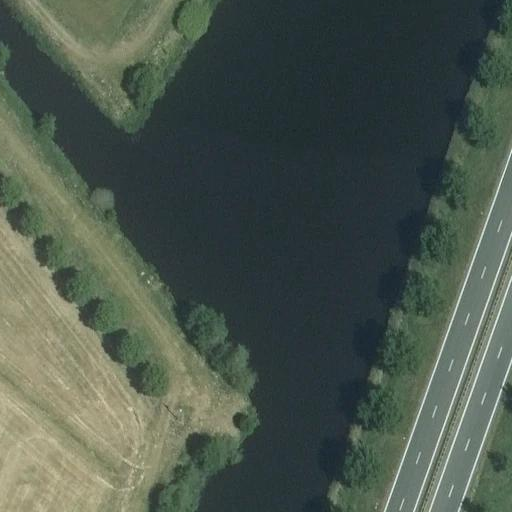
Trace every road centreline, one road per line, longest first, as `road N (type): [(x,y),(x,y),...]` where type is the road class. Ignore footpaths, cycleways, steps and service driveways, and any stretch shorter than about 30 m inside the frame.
road 1 (trunk): [(511,193),(399,511)]
road 2 (trunk): [(444,511),(511,321)]
